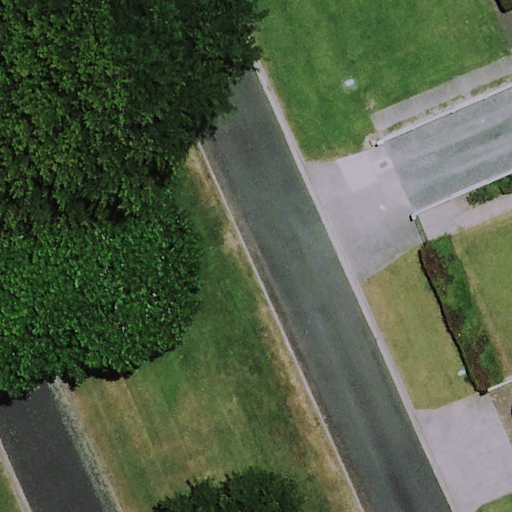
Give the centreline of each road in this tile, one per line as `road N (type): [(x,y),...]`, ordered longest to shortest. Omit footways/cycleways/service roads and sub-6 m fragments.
road 1 (residential): [(183,0),(409,511)]
road 2 (residential): [(67,511),(0,356)]
